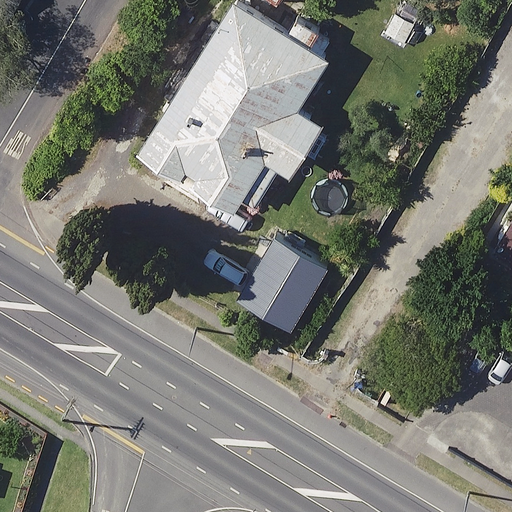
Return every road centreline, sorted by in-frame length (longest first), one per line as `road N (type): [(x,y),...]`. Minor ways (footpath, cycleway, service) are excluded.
road 1 (primary): [(163,394),(357,511)]
road 2 (primary): [(0,296),(163,394)]
road 3 (residential): [(89,0),(0,152)]
road 4 (residential): [(163,394),(126,511)]
